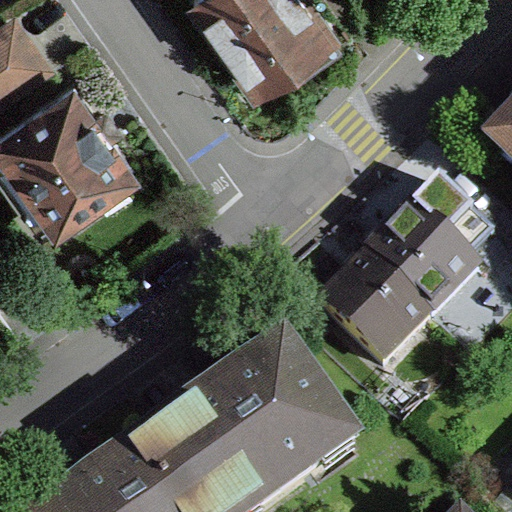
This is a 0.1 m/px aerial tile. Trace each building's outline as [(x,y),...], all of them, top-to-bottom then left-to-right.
[(315,0),(202,0),(195,6),(265,101),(346,41),(315,0)] [(0,136),(3,140),(72,89),(15,10),(0,20),(0,136)] [(3,140),(0,142),(0,172),(57,248),(143,184),(72,89),(3,140)] [(511,122),(488,147),(511,169),(511,122)] [(480,262),(469,250),(492,225),(469,203),(472,200),(439,168),(314,294),(382,361),(480,262)] [(242,511),(366,424),(286,311),(13,503),(19,511),(242,511)]
